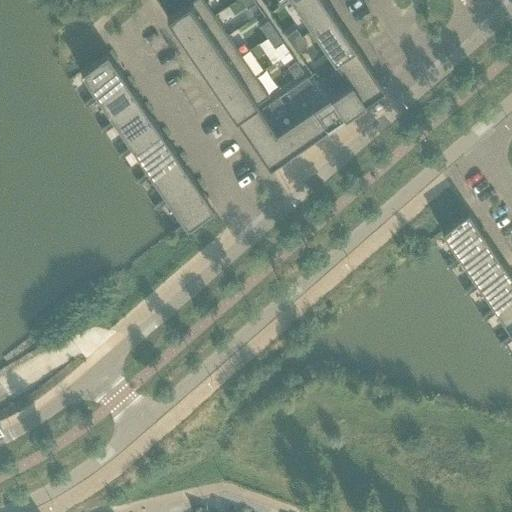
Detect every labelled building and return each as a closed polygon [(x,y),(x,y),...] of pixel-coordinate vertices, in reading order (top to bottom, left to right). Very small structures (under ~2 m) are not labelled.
[(192,0),(171,14),(166,18),(180,38),(185,34),(210,17),(214,15),(203,0),(192,0)] [(253,0),(241,0),(247,9),(255,3),(253,0)] [(292,0),(313,30),(333,16),(322,0),(292,0)] [(199,54),(224,37),(227,35),(214,15),(210,17),(185,34),(180,38),(194,58),(199,54)] [(333,60),(354,46),(333,16),(313,30),(333,60)] [(259,27),(267,37),(275,32),(268,21),(259,27)] [(285,37),(291,45),(302,37),(296,29),(285,37)] [(275,32),(267,37),(274,48),(282,42),(275,32)] [(238,57),(241,55),(227,35),(224,37),(199,54),(194,58),(208,78),(213,75),(238,57)] [(302,37),(291,45),(296,53),(307,45),(302,37)] [(354,46),(333,60),(349,83),(363,104),(384,90),(354,46)] [(124,79),(106,53),(92,63),(80,71),(91,87),(96,94),(98,97),(110,89),(124,79)] [(241,55),(238,57),(213,75),(208,78),(221,98),(227,95),(252,77),(255,75),(241,55)] [(295,62),(287,67),(294,78),(303,72),(295,62)] [(241,115),(256,105),(266,97),(269,96),(255,75),(252,77),(227,95),(221,98),(235,118),(241,115)] [(296,85),(302,93),(313,86),(307,78),(296,85)] [(142,105),(124,79),(110,89),(98,97),(109,113),(114,120),(116,123),(128,115),(142,105)] [(313,109),(326,129),(363,104),(349,83),(313,109)] [(302,93),(296,85),(286,93),(291,101),(302,93)] [(96,94),(83,103),(85,106),(98,97),(96,94)] [(270,103),(267,105),(273,113),(276,111),(284,106),(278,97),(270,103)] [(160,131),(142,105),(128,115),(116,123),(126,138),(131,146),(134,149),(146,141),(160,131)] [(290,154),(276,134),(256,105),(241,115),(235,118),(254,146),(269,168),(275,164),(290,154)] [(276,134),(290,154),(300,147),(326,129),(313,109),(286,127),(276,134)] [(114,120),(101,129),(103,132),(116,123),(114,120)] [(134,149),(145,165),(149,171),(151,175),(157,171),(171,162),(177,157),(160,131),(146,141),(134,149)] [(131,146),(118,155),(121,158),(134,149),(131,146)] [(169,201),(195,183),(177,157),(171,162),(157,171),(151,175),(166,197),(169,201)] [(149,171),(136,180),(138,183),(151,175),(149,171)] [(169,201),(170,203),(184,223),(186,226),(187,227),(213,210),(196,185),(195,183),(169,201)] [(166,197),(154,206),(156,209),(169,201),(166,197)] [(485,238),(467,212),(441,230),(442,230),(444,233),(459,256),(485,238)] [(184,223),(171,232),(173,235),(186,226),(184,223)] [(442,230),(429,239),(431,242),(444,233),(442,230)] [(462,260),(477,282),(503,264),(485,238),(459,256),(460,257),(462,260)] [(460,257),(446,266),(447,266),(448,269),(462,260),(460,257)] [(479,285),(494,308),(511,295),(511,277),(503,264),(477,282),(479,285)] [(477,282),(464,291),(465,292),(466,294),(479,285),(477,282)] [(497,311),(511,333),(511,295),(494,308),(495,308),(497,311)] [(495,308),(482,317),(484,320),(497,311),(495,308)] [(511,334),(499,343),(501,346),(511,338),(511,334)]
